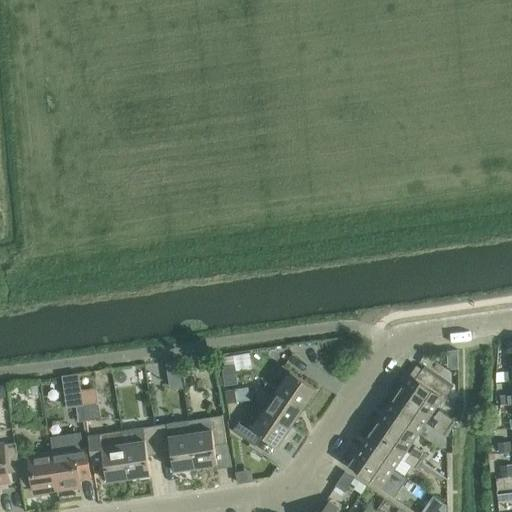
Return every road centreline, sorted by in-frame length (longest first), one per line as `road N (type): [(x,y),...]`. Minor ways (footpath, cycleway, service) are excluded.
road 1 (residential): [(267,492),(293,479),(390,343),(511,321)]
road 2 (residential): [(135,511),(267,492)]
